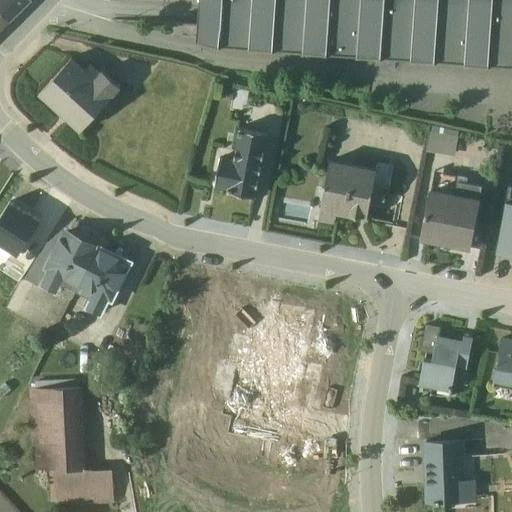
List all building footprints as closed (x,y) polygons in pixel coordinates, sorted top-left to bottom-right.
[(0,0),(0,11),(8,20),(29,0),(0,0)] [(511,0),(198,0),(199,1),(197,16),(195,46),(198,46),(198,44),(511,66),(511,0)] [(79,131),(119,84),(102,71),(100,74),(89,65),(84,71),(70,58),(38,94),(79,131)] [(454,152),(458,128),(432,123),(427,147),(454,152)] [(256,192),(268,130),(240,124),(234,155),(221,152),(215,181),(229,184),(228,187),(256,192)] [(376,166),(330,157),(318,216),(334,219),(336,210),(367,216),(370,202),(381,204),(389,162),(377,159),(376,166)] [(471,245),(483,181),(468,178),(469,172),(435,167),(419,235),(471,245)] [(511,181),(509,180),(496,247),(497,247),(498,245),(511,247),(511,181)] [(0,214),(0,244),(17,256),(40,220),(27,212),(26,213),(8,201),(0,214)] [(75,290),(96,247),(65,232),(39,284),(56,293),(61,283),(75,290)] [(101,315),(127,263),(96,247),(75,290),(88,296),(83,307),(101,315)] [(264,420),(300,427),(302,415),(304,403),(293,401),(309,308),(284,304),(258,299),(251,335),(239,333),(236,352),(249,354),(247,369),(233,366),(229,391),(261,397),(259,407),(266,408),(264,420)] [(0,328),(13,318),(0,303),(0,328)] [(440,322),(426,319),(421,346),(430,347),(429,354),(425,353),(420,379),(438,382),(437,389),(450,392),(456,361),(467,363),(472,334),(464,332),(463,337),(438,332),(440,322)] [(499,348),(501,349),(492,380),(511,384),(511,335),(502,334),(499,348)] [(50,468),(86,466),(82,386),(29,389),(32,469),(50,468)] [(425,499),(477,497),(476,474),(466,474),(465,435),(422,437),(425,499)] [(86,466),(50,468),(52,501),(113,498),(113,465),(86,466)]
